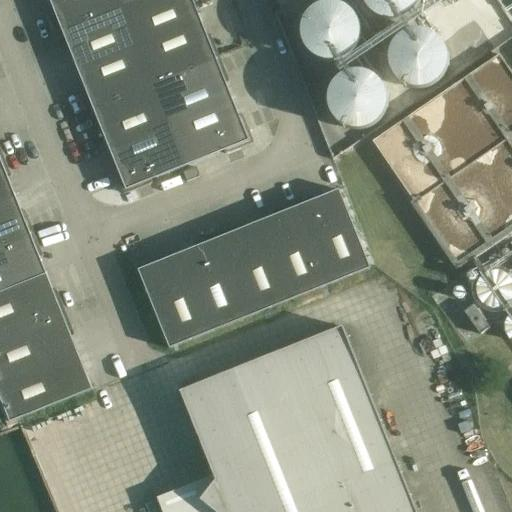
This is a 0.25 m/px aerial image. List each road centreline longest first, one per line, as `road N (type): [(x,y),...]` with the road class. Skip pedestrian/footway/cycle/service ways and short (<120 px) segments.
road 1 (unclassified): [(87,245),(305,156),(245,0)]
road 2 (unclassified): [(0,15),(87,245)]
road 3 (unclassified): [(87,245),(134,367)]
